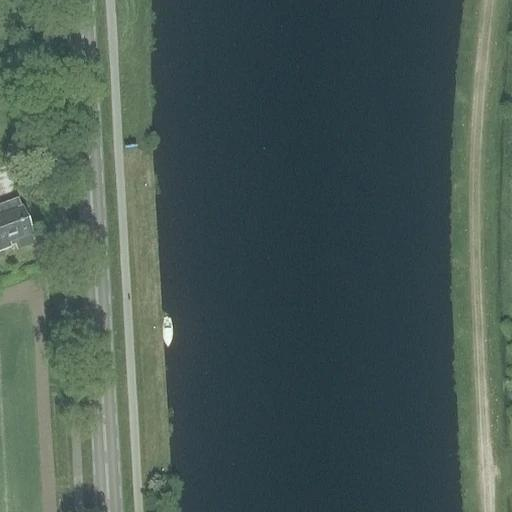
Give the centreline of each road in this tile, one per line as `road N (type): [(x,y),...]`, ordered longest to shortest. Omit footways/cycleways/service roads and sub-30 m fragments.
road 1 (track): [(487,511),(473,184),(490,0)]
road 2 (secondary): [(108,511),(82,0)]
